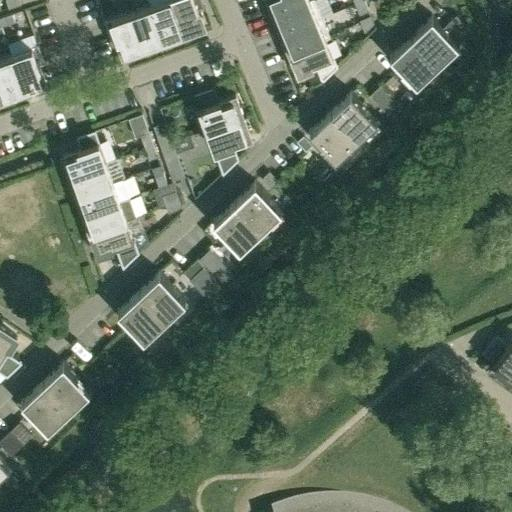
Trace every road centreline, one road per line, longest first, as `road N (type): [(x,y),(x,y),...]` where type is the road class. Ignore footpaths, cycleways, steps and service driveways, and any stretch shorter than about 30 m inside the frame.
road 1 (residential): [(278,134),(0,398)]
road 2 (residential): [(0,128),(239,40)]
road 3 (residential): [(421,0),(278,134)]
